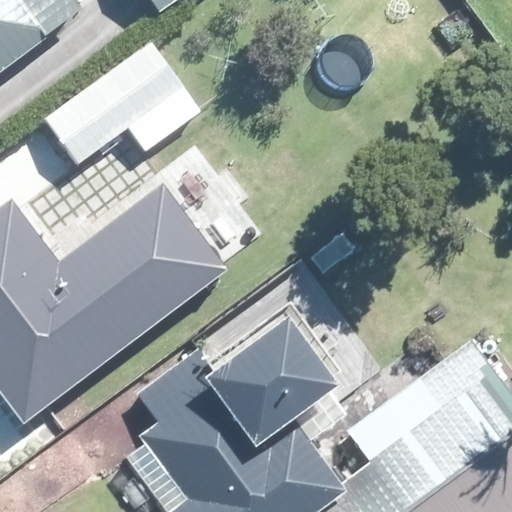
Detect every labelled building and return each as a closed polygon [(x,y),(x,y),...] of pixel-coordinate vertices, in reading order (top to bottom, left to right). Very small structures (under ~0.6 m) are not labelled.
[(0,0),(0,76),(88,10),(81,1),(79,0),(0,0)] [(156,0),(167,15),(187,0),(156,0)] [(98,189),(204,113),(154,44),(49,122),(98,189)] [(0,385),(30,425),(233,270),(168,185),(65,264),(18,200),(0,213),(0,385)] [(337,397),(382,365),(324,286),(309,297),(215,365),(203,350),(198,353),(142,393),(164,425),(147,436),(154,445),(132,461),(168,511),(511,511),(511,414),(488,380),(500,372),(478,340),(448,362),(353,430),(375,461),(357,474),(344,484),(315,442),(351,416),(337,397)]
